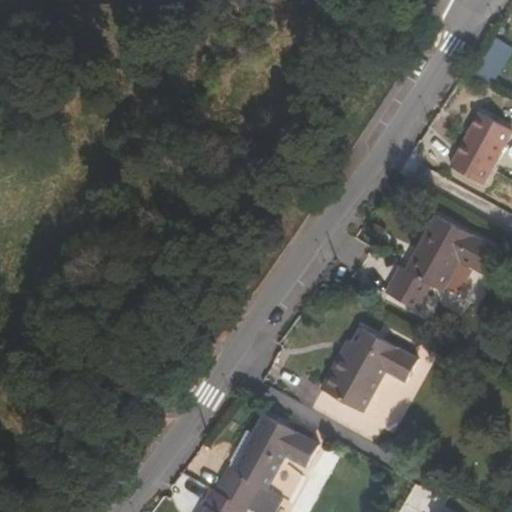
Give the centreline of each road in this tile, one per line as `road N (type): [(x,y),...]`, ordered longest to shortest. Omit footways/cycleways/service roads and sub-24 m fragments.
road 1 (tertiary): [(469,16),(378,159),(120,511)]
road 2 (unknown): [(378,159),(511,211)]
